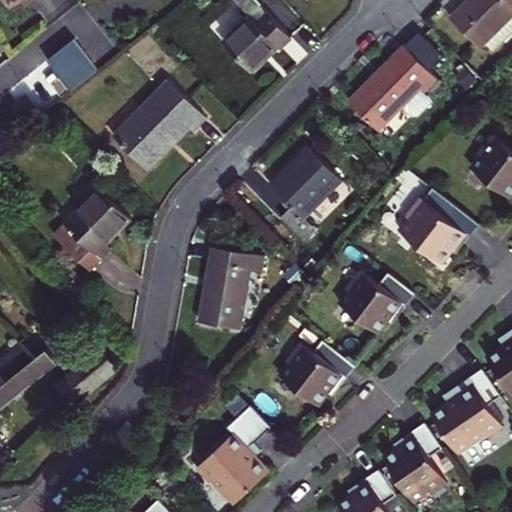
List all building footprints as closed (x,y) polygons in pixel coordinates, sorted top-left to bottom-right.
[(255,0),(233,0),(250,16),(224,42),(251,70),(268,54),(277,45),(279,48),(291,37),(255,0)] [(485,42),(493,51),(511,32),(511,0),(472,0),(453,20),(480,47),(485,42)] [(73,89),(99,68),(75,37),(49,58),(73,89)] [(394,61),(408,47),(405,45),(399,50),(392,58),(394,61)] [(424,91),(438,77),(408,47),(394,61),(392,58),(349,100),(378,129),(404,103),(415,114),(422,114),(435,102),(424,91)] [(188,125),(194,131),(207,118),(170,80),(114,136),(145,168),(179,135),(188,125)] [(511,150),(492,135),(477,154),(481,157),(471,168),(509,198),(511,193),(511,150)] [(314,228),(303,217),(342,179),(309,145),(288,165),(269,183),(291,206),(280,216),(303,239),(314,228)] [(112,235),(130,217),(100,187),(54,235),(89,270),(111,247),(106,242),(112,235)] [(482,227),(437,192),(427,204),(424,201),(410,219),(413,222),(403,235),(445,267),(455,254),(468,237),(471,240),(482,227)] [(468,237),(455,254),(459,256),(466,247),(471,240),(468,237)] [(250,270),(262,272),(265,255),(213,246),(206,288),(200,321),(240,328),(250,270)] [(412,291),(388,272),(379,284),(360,270),(346,289),(349,291),(340,304),(377,333),(387,320),(400,303),(403,304),(412,291)] [(416,294),(412,291),(403,304),(400,303),(387,320),(393,324),(402,313),(416,294)] [(511,330),(511,332),(511,333),(511,340),(504,345),(487,357),(511,393),(511,330)] [(505,336),(500,339),(504,345),(511,340),(511,333),(511,332),(505,336)] [(338,371),(347,358),(323,340),(317,348),(305,339),(291,358),(294,360),(282,376),(319,404),(328,392),(342,374),(338,371)] [(17,344),(6,354),(14,364),(26,354),(17,344)] [(72,406),(118,367),(101,347),(55,386),(72,406)] [(0,445),(10,437),(12,430),(0,414),(0,409),(58,362),(46,348),(0,385),(0,445)] [(0,362),(6,370),(14,364),(6,354),(0,358),(0,362)] [(356,366),(347,358),(338,371),(342,374),(328,392),(333,395),(341,385),(356,366)] [(502,397),(483,369),(455,388),(459,394),(448,402),(432,413),(460,455),(487,436),(488,438),(505,427),(490,405),(502,397)] [(450,392),(444,396),(448,402),(459,394),(455,388),(450,392)] [(233,431),(196,467),(209,481),(211,480),(234,504),(270,470),(257,455),(249,447),(254,442),(271,426),(251,405),(229,426),(233,431)] [(444,450),(427,425),(413,435),(416,439),(399,451),(385,461),(415,504),(428,495),(430,499),(450,486),(432,459),(444,450)] [(406,439),(395,446),(399,451),(416,439),(413,435),(406,439)] [(254,442),(249,447),(257,455),(259,452),(262,450),(254,442)] [(397,494),(379,469),(365,478),(369,483),(351,495),(337,504),(342,511),(390,511),(384,503),(397,494)] [(358,483),(348,490),(351,495),(369,483),(365,478),(358,483)] [(171,511),(159,499),(144,511),(171,511)]
